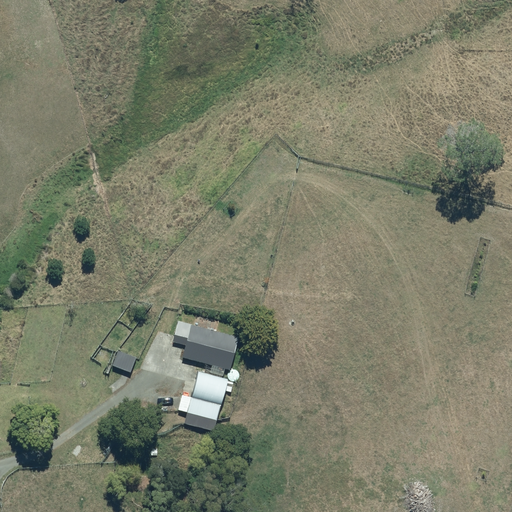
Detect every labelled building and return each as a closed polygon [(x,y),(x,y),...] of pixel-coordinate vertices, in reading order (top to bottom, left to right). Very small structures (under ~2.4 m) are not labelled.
[(186,345),(192,325),(178,321),(173,342),(186,345)] [(239,337),(192,325),(186,345),(183,357),(230,370),(239,337)] [(118,350),(112,366),(131,373),(137,357),(118,350)] [(227,381),(199,372),(192,398),(188,412),(184,424),(212,432),(227,381)] [(192,398),(182,395),(178,410),(188,412),(192,398)]
